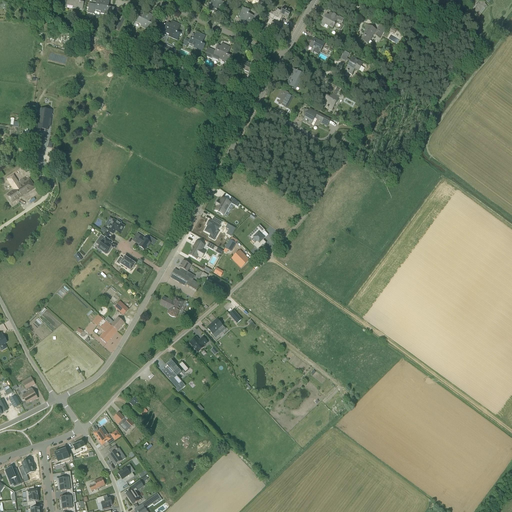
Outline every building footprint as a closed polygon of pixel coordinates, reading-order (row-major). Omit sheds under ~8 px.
[(66,9),(67,6),(61,5),(62,1),(59,0),(58,7),(61,8),(66,9)] [(67,0),(68,2),(67,6),(73,7),(73,9),(82,11),(84,3),(81,2),(81,0),(67,0)] [(99,0),(99,3),(96,2),(90,1),(88,13),(94,14),(95,11),(101,12),(100,14),(113,16),(112,19),(113,19),(115,9),(109,8),(109,0),(99,0)] [(227,10),(229,5),(230,0),(226,0),(226,2),(225,2),(225,3),(224,3),(219,1),(219,0),(210,0),(209,4),(211,4),(209,10),(205,8),(204,8),(215,13),(218,14),(219,12),(222,13),(224,9),(225,7),(227,8),(227,10)] [(473,18),(476,14),(480,17),(488,6),(484,4),(485,3),(481,0),(474,0),(465,12),(473,18)] [(283,16),(288,19),(292,12),(284,7),(282,11),(277,9),(275,13),(274,12),(271,11),(269,13),(281,20),(281,19),(280,19),(282,17),(283,16)] [(246,24),(249,25),(254,27),(260,16),(255,14),(254,16),(248,14),(250,11),(243,8),(239,17),(241,18),(238,23),(234,21),(234,22),(245,26),(246,24)] [(136,22),(140,24),(141,25),(140,27),(149,31),(153,25),(150,23),(153,18),(152,18),(153,16),(144,11),(143,14),(142,16),(139,14),(134,26),(136,22)] [(320,25),(324,27),(325,25),(333,29),(337,22),(342,24),(339,30),(340,31),(343,25),(342,24),(345,19),(339,16),(339,17),(330,12),(328,15),(326,20),(324,19),(320,25)] [(278,32),(280,28),(282,25),(278,23),(279,22),(280,20),(281,20),(269,13),(268,13),(266,17),(270,19),(267,24),(271,26),(270,28),(278,32)] [(167,24),(165,29),(159,26),(155,34),(161,37),(163,33),(169,36),(168,37),(177,41),(180,34),(177,33),(180,27),(181,25),(172,21),(170,26),(167,25),(167,24)] [(361,40),(365,43),(368,44),(374,35),(380,38),(385,28),(379,25),(376,31),(367,26),(365,29),(366,30),(361,40)] [(186,47),(188,44),(194,46),(193,48),(202,52),(205,45),(202,44),(205,38),(205,36),(196,32),(194,37),(192,36),(190,40),(187,39),(183,46),(186,47)] [(317,55),(318,55),(319,53),(320,53),(324,44),(314,39),(310,47),(315,50),(313,53),(317,55)] [(218,62),(218,61),(219,60),(227,63),(230,56),(228,55),(230,50),(231,48),(222,44),(220,48),(217,47),(215,52),(208,49),(205,57),(211,60),(218,62)] [(345,71),(349,74),(352,75),(355,70),(358,72),(363,63),(352,57),(352,58),(350,61),(351,61),(350,63),(344,73),(345,71)] [(243,62),(239,71),(252,77),(251,78),(252,78),(256,68),(252,66),(252,65),(251,65),(250,65),(249,65),(247,64),(243,62)] [(294,70),(286,85),(296,90),(304,75),(294,70)] [(321,105),(325,107),(332,111),(339,99),(340,99),(340,100),(341,100),(342,99),(343,99),(343,98),(344,97),(340,95),(340,93),(342,89),(337,86),(334,91),(330,97),(331,97),(330,99),(326,96),(322,104),(322,103),(321,104),(321,105)] [(287,108),(289,104),(293,97),(281,91),(277,98),(281,100),(279,104),(287,108)] [(41,109),(38,129),(48,131),(49,123),(51,123),(53,111),(41,109)] [(317,120),(320,122),(319,124),(327,128),(330,121),(310,110),(308,113),(304,113),(304,120),(303,122),(306,124),(307,124),(310,126),(311,125),(314,118),(317,120)] [(21,128),(25,129),(25,133),(28,134),(28,135),(30,135),(31,125),(30,125),(22,123),(21,128)] [(354,132),(350,138),(349,139),(353,141),(358,135),(360,132),(354,129),(352,132),(354,132)] [(352,148),(354,144),(347,139),(345,142),(345,143),(352,148)] [(35,188),(32,183),(29,179),(21,183),(20,181),(19,182),(15,175),(7,180),(14,191),(7,196),(12,203),(35,188)] [(221,214),(223,216),(230,203),(222,199),(220,203),(218,202),(216,206),(218,207),(215,211),(218,212),(217,214),(220,215),(221,214)] [(212,222),(210,221),(208,224),(209,225),(205,232),(213,237),(216,231),(217,232),(222,223),(214,218),(212,222)] [(110,228),(108,231),(113,234),(116,231),(120,234),(124,227),(121,224),(121,223),(118,221),(117,222),(113,220),(109,227),(110,228)] [(265,231),(260,225),(248,237),(252,240),(254,238),(257,242),(253,245),(258,250),(265,243),(263,241),(264,239),(261,236),(265,231)] [(133,240),(140,245),(139,247),(140,248),(140,249),(142,250),(143,250),(145,251),(147,248),(148,248),(151,243),(144,239),(137,234),(133,240)] [(105,238),(101,236),(96,244),(100,246),(98,249),(98,250),(101,253),(102,252),(106,255),(107,254),(108,255),(110,252),(109,251),(111,247),(110,246),(112,243),(105,238)] [(204,245),(197,241),(189,255),(196,259),(198,256),(201,258),(205,252),(201,250),(204,245)] [(230,241),(225,249),(231,252),(236,244),(235,244),(230,241)] [(243,265),(249,260),(240,251),(234,257),(243,265)] [(78,263),(82,260),(78,254),(74,256),(78,263)] [(120,264),(131,271),(135,264),(125,257),(124,259),(120,257),(116,263),(120,266),(120,264)] [(179,272),(190,279),(193,281),(195,277),(187,272),(191,266),(183,261),(179,268),(181,269),(179,272)] [(170,278),(185,287),(190,279),(179,272),(175,270),(170,278)] [(212,291),(216,284),(207,278),(203,286),(212,291)] [(62,297),(67,292),(63,288),(58,293),(62,297)] [(169,310),(167,314),(169,314),(169,315),(170,316),(171,317),(172,317),(173,317),(174,317),(176,318),(183,302),(175,298),(173,303),(164,298),(160,305),(169,310)] [(114,308),(123,316),(129,310),(120,302),(114,308)] [(241,319),(233,310),(229,314),(237,323),(241,319)] [(97,326),(100,323),(101,324),(102,322),(101,322),(103,320),(98,316),(92,322),(97,326)] [(125,324),(121,320),(118,317),(113,323),(109,320),(107,323),(109,325),(117,332),(125,324)] [(213,335),(222,326),(217,320),(207,329),(213,335)] [(107,323),(106,322),(102,326),(101,326),(100,328),(105,332),(100,338),(106,344),(117,332),(109,325),(107,323)] [(199,341),(196,338),(190,344),(198,353),(205,347),(204,346),(208,343),(203,338),(199,341)] [(211,351),(215,356),(219,352),(214,347),(211,351)] [(177,389),(180,387),(174,379),(177,377),(181,373),(171,361),(171,362),(167,365),(167,366),(167,365),(167,366),(169,368),(164,372),(163,373),(163,372),(162,372),(177,389)] [(188,370),(182,363),(179,365),(185,372),(188,370)] [(26,390),(31,387),(35,385),(31,377),(22,382),(26,390)] [(32,390),(28,392),(28,393),(23,397),(22,397),(21,399),(22,401),(24,401),(25,400),(27,404),(33,400),(34,401),(38,399),(32,390)] [(156,399),(151,394),(144,400),(145,401),(142,404),(140,402),(141,402),(136,397),(129,403),(134,408),(135,407),(141,413),(146,411),(147,410),(145,407),(149,404),(150,405),(156,399)] [(20,405),(17,401),(15,397),(10,400),(12,404),(14,408),(20,405)] [(129,420),(127,422),(119,414),(114,419),(116,421),(115,422),(118,425),(121,422),(124,425),(129,430),(134,425),(129,420)] [(94,434),(102,446),(111,440),(108,436),(106,437),(100,429),(94,434)] [(117,430),(110,435),(114,441),(121,436),(117,430)] [(79,443),(73,446),(74,449),(71,450),(74,456),(79,453),(78,451),(85,447),(82,441),(82,442),(81,441),(78,442),(79,443)] [(112,461),(115,466),(122,461),(116,452),(118,450),(115,446),(108,451),(111,454),(110,455),(109,456),(108,457),(112,462),(112,461)] [(60,450),(64,461),(69,459),(68,456),(66,449),(63,450),(63,449),(60,450)] [(58,463),(64,461),(60,450),(57,451),(57,452),(55,453),(57,460),(55,461),(55,464),(58,463)] [(32,465),(31,461),(22,464),(23,467),(19,468),(25,483),(29,481),(27,475),(35,472),(34,469),(35,468),(33,465),(32,465)] [(12,468),(4,471),(9,481),(11,480),(13,485),(14,487),(22,483),(18,474),(15,475),(13,470),(12,468)] [(126,468),(118,474),(122,480),(124,479),(126,483),(134,477),(132,473),(130,474),(126,468)] [(65,479),(58,480),(59,483),(58,483),(58,486),(72,485),(71,475),(65,476),(65,479)] [(91,492),(100,488),(105,486),(102,479),(90,484),(91,486),(89,487),(91,492)] [(133,505),(141,500),(136,492),(144,487),(140,481),(129,489),(131,491),(126,495),(128,497),(127,498),(131,503),(133,505)] [(60,490),(60,492),(67,491),(67,494),(73,494),(73,490),(72,485),(58,486),(59,490),(60,490)] [(28,492),(26,492),(26,498),(38,496),(37,490),(37,491),(34,491),(34,487),(28,489),(28,492)] [(60,504),(61,505),(72,503),(71,497),(74,497),(73,494),(67,494),(67,498),(61,498),(61,501),(60,501),(60,504)] [(160,494),(153,498),(157,503),(163,498),(160,494)] [(38,496),(26,498),(28,507),(30,506),(36,505),(36,502),(39,502),(39,501),(38,496)] [(101,504),(103,510),(110,508),(110,506),(113,505),(111,498),(105,500),(104,497),(96,499),(98,504),(101,504)] [(73,509),(72,503),(61,505),(61,508),(62,508),(62,510),(69,510),(69,511),(75,511),(75,509),(73,509)]
